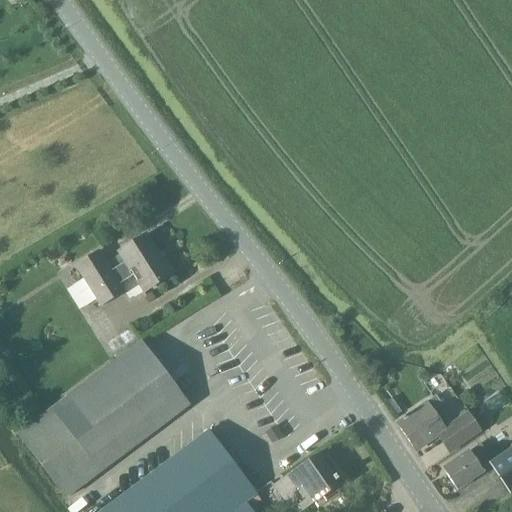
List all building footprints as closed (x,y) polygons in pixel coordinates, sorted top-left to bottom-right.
[(99,253),(76,267),(83,279),(96,300),(101,307),(124,292),(119,285),(132,276),(143,294),(172,276),(161,259),(159,260),(145,238),(118,255),(125,266),(112,273),(99,253)] [(110,350),(136,338),(131,328),(106,340),(110,350)] [(118,358),(17,435),(65,499),(66,498),(188,406),(140,342),(118,358)] [(481,400),(494,422),(508,414),(496,391),(481,400)] [(398,423),(395,425),(415,452),(437,436),(450,453),(480,431),(466,411),(442,428),(432,414),(442,408),(434,397),(398,423)] [(277,437),(272,430),(265,434),(270,441),(277,437)] [(99,511),(251,511),(250,510),(246,504),(245,503),(256,495),(208,431),(99,511)] [(480,446),(442,471),(455,490),(481,472),(475,464),(486,456),(480,446)] [(511,448),(488,465),(509,495),(511,493),(511,448)] [(289,511),(300,511),(338,487),(318,457),(273,487),(289,511)] [(261,502),(257,496),(246,504),(250,510),(261,502)]
